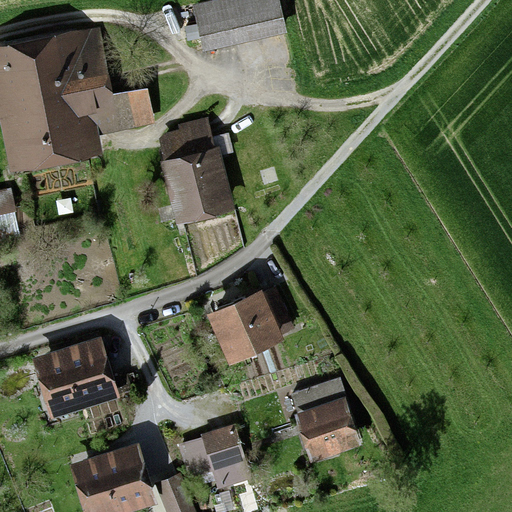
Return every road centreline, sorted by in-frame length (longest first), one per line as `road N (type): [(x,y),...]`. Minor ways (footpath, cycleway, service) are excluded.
road 1 (track): [(485,0),(240,272)]
road 2 (residential): [(240,272),(0,350)]
